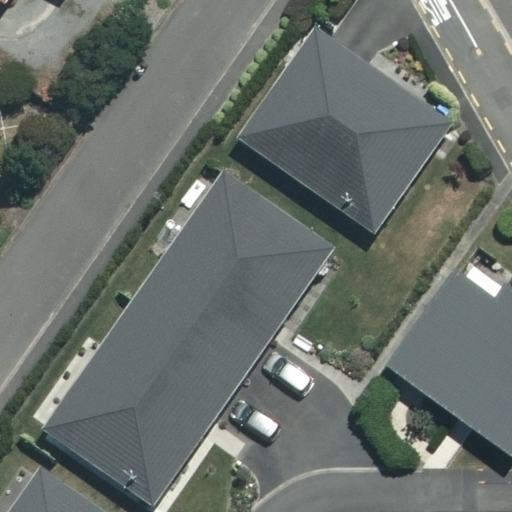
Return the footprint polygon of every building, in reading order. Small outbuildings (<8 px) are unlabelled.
[(0,0),(0,11),(5,15),(14,0),(0,0)] [(445,130),(313,38),(237,147),(369,239),(445,130)] [(326,258),(220,183),(41,437),(147,511),(326,258)] [(511,292),(509,296),(467,268),(402,364),(511,438),(511,292)] [(82,511),(36,479),(12,511),(82,511)]
